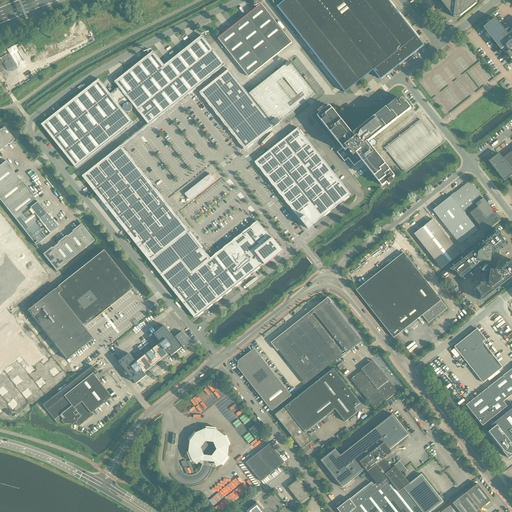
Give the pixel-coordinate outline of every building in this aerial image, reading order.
[(387,0),(286,0),(277,7),(345,92),(373,70),(376,73),(381,79),(423,45),(419,39),(387,0)] [(440,0),(453,16),(459,17),(476,3),(473,0),(440,0)] [(284,33),(261,4),(218,38),(248,77),(263,66),(263,65),(291,43),(284,33)] [(511,59),(511,57),(511,32),(508,35),(495,18),(484,28),(501,50),(506,46),(510,51),(506,53),(511,59)] [(76,168),(132,123),(120,107),(129,100),(149,125),(225,65),(202,36),(164,66),(153,52),(115,82),(119,87),(110,94),(99,80),(42,125),(76,168)] [(249,94),(275,126),(316,94),(290,62),(249,94)] [(200,92),(245,150),(274,127),(229,70),(200,92)] [(388,181),(390,183),(389,184),(390,184),(394,181),(392,178),(394,176),(368,144),(369,144),(368,143),(369,142),(369,141),(406,111),(407,112),(411,108),(406,102),(405,103),(402,99),(399,101),(397,99),(354,134),(354,133),(352,134),(351,133),(351,134),(330,107),(324,111),(322,109),(323,109),(322,108),(318,112),(320,115),(318,116),(344,148),(343,149),(345,151),(346,150),(350,155),(349,156),(355,164),(357,162),(356,161),(359,159),(360,159),(361,159),(382,185),(388,181)] [(426,116),(385,148),(405,173),(446,141),(426,116)] [(4,128),(0,129),(0,142),(4,147),(8,144),(8,145),(14,140),(4,128)] [(300,220),(308,229),(313,225),(312,225),(351,195),(298,128),(255,162),(300,220)] [(169,285),(195,318),(263,264),(265,265),(283,251),(272,238),(271,239),(257,222),(247,230),(210,259),(181,222),(181,221),(136,166),(121,146),(111,154),(83,176),(161,275),(169,285)] [(493,158),(489,162),(493,166),(493,167),(496,171),(497,172),(500,175),(500,176),(501,176),(504,181),(508,178),(511,182),(511,151),(503,158),(499,154),(495,157),(493,158)] [(0,165),(0,188),(16,176),(12,170),(13,169),(6,161),(0,165)] [(210,175),(188,192),(193,198),(215,181),(210,174),(210,175)] [(0,188),(0,200),(5,206),(28,188),(22,181),(21,181),(16,176),(0,188)] [(463,211),(482,196),(470,181),(433,210),(460,245),(478,230),(463,211)] [(5,206),(15,219),(37,202),(33,196),(28,188),(5,206)] [(478,207),(473,211),(471,208),(468,211),(485,233),(501,220),(494,212),(492,210),(492,209),(484,198),(476,204),(478,207)] [(15,219),(24,231),(46,214),(46,213),(47,213),(42,207),(41,208),(37,202),(15,219)] [(0,318),(7,313),(18,305),(18,304),(43,285),(33,272),(43,264),(0,210),(0,318)] [(46,214),(24,231),(36,246),(59,227),(52,219),(51,219),(46,214)] [(414,234),(442,269),(460,254),(433,219),(414,234)] [(66,236),(65,237),(78,254),(94,241),(80,224),(72,231),(72,232),(67,237),(66,236)] [(501,237),(500,231),(450,270),(456,273),(461,279),(483,261),(486,262),(486,263),(491,264),(491,270),(490,270),(489,278),(476,289),(480,295),(481,301),(487,297),(511,277),(511,260),(499,271),(492,270),(493,261),(495,261),(496,258),(496,257),(497,257),(498,256),(499,255),(499,254),(499,253),(499,252),(499,251),(499,250),(498,249),(506,243),(501,237)] [(58,243),(53,248),(65,264),(78,254),(65,237),(57,243),(58,243)] [(65,264),(53,248),(52,248),(51,247),(43,254),(56,271),(65,264)] [(27,310),(66,359),(72,355),(93,339),(83,327),(86,326),(100,314),(107,309),(128,291),(133,288),(103,250),(27,310)] [(404,253),(356,290),(394,338),(422,315),(428,323),(447,309),(441,301),(441,300),(404,253)] [(317,308),(313,311),(314,312),(311,315),(310,314),(273,343),(306,384),(360,340),(328,299),(324,302),(317,308)] [(119,362),(136,384),(147,376),(144,373),(169,353),(171,356),(182,348),(181,347),(175,339),(165,326),(154,334),(161,343),(160,344),(137,362),(136,363),(129,354),(119,362)] [(455,348),(450,351),(461,364),(465,361),(483,383),(503,367),(483,342),(486,340),(477,329),(456,346),(454,347),(455,348)] [(182,332),(175,337),(176,338),(182,346),(185,349),(191,344),(182,332)] [(238,361),(238,362),(237,367),(272,411),(291,395),(254,348),(238,361)] [(373,360),(361,369),(362,370),(351,379),(375,410),(398,392),(373,360)] [(511,368),(466,405),(483,426),(507,406),(503,402),(511,394),(511,368)] [(333,369),(275,415),(291,436),(292,436),(296,441),(302,449),(312,441),(306,433),(327,416),(335,409),(342,418),(345,422),(358,412),(355,408),(361,403),(333,369)] [(511,408),(491,425),(494,428),(488,432),(509,458),(511,455),(511,408)] [(429,511),(431,511),(443,501),(421,474),(410,484),(403,475),(403,474),(399,469),(401,467),(398,463),(395,465),(392,468),(384,459),(392,452),(390,450),(399,442),(403,439),(409,435),(392,414),(341,455),(335,449),(320,460),(342,488),(365,469),(368,472),(376,482),(373,485),(371,482),(349,499),(337,509),(340,511),(429,511)] [(195,432),(189,440),(192,443),(192,451),(188,453),(191,462),(195,460),(202,465),(206,465),(212,466),(219,463),(223,465),(229,457),(225,455),(226,447),(230,445),(226,436),(222,438),(216,433),(216,429),(206,427),(206,432),(198,435),(195,432)] [(246,463),(261,481),(284,463),(269,444),(246,463)] [(288,487),(292,492),(300,503),(310,495),(298,480),(288,487)] [(481,511),(480,510),(491,501),(478,484),(442,511),(481,511)] [(264,511),(257,502),(246,510),(247,511),(264,511)]
